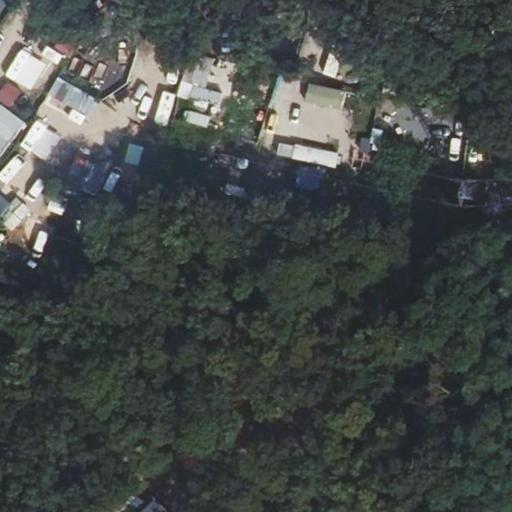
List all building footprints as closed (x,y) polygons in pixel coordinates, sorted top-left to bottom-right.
[(173,54),(170,83),(180,84),(179,98),(219,102),(224,59),(173,54)] [(92,117),(102,100),(59,77),(50,95),(92,117)] [(0,100),(13,107),(22,89),(5,80),(0,90),(0,100)] [(299,122),(315,128),(325,101),(309,95),(299,122)] [(188,109),(184,121),(208,128),(212,117),(188,109)] [(49,173),(67,154),(44,133),(26,152),(49,173)] [(300,146),(297,159),(336,167),(339,154),(300,146)] [(0,187),(14,203),(36,183),(16,160),(0,174),(0,187)] [(143,511),(169,511),(156,499),(143,511)]
